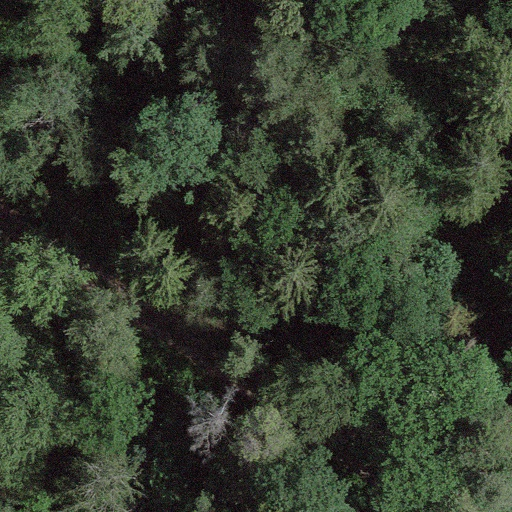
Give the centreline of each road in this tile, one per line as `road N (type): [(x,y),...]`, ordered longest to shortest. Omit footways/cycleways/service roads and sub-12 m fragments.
road 1 (track): [(0,181),(369,460),(456,511)]
road 2 (track): [(511,187),(487,260),(486,330),(511,436)]
